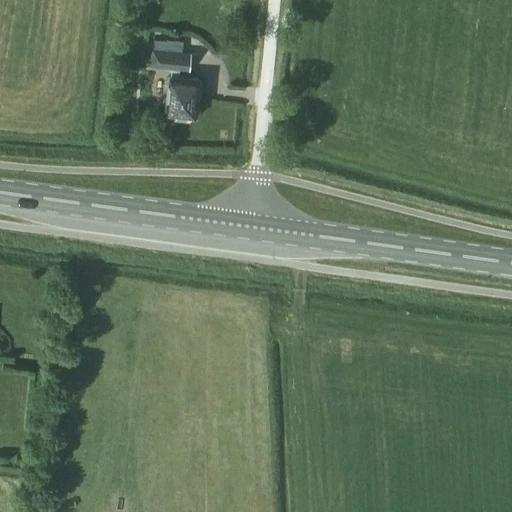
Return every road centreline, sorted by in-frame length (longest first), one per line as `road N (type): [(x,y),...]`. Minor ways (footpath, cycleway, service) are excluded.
road 1 (primary): [(254,228),(511,265)]
road 2 (primary): [(0,196),(254,228)]
road 3 (unclassified): [(254,228),(274,0)]
